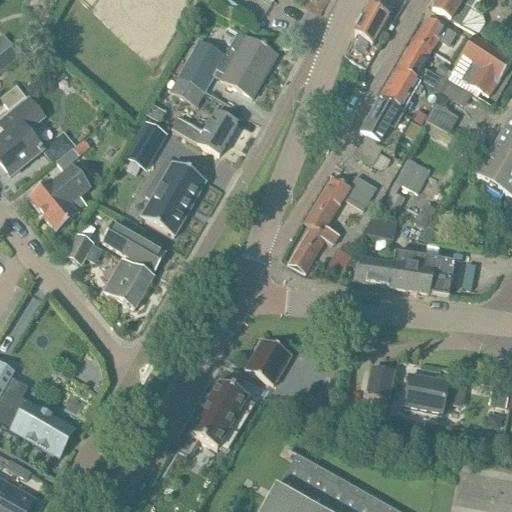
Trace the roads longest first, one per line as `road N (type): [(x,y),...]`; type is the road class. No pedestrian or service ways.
road 1 (residential): [(322,57),(297,81),(128,371)]
road 2 (residential): [(424,0),(295,218),(259,252)]
road 3 (residential): [(490,326),(240,293)]
road 4 (tertiary): [(116,511),(240,293)]
road 5 (tertiary): [(322,57),(259,252)]
road 6 (residential): [(128,371),(0,216)]
road 7 (residential): [(58,511),(121,401),(128,371)]
